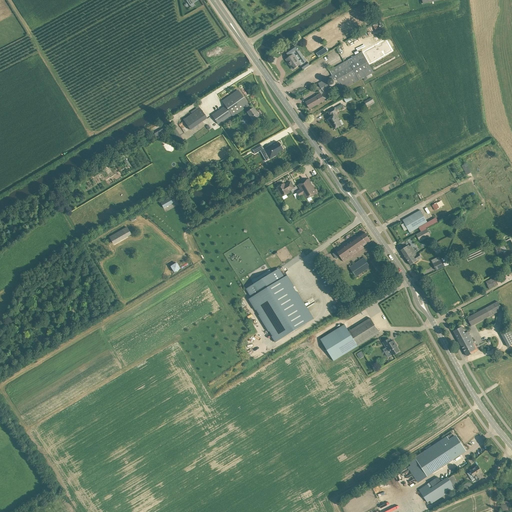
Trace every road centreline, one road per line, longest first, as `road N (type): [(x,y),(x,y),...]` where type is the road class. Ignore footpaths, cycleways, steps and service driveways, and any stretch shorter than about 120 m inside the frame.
road 1 (secondary): [(409,282),(245,45)]
road 2 (secondary): [(511,446),(428,314)]
